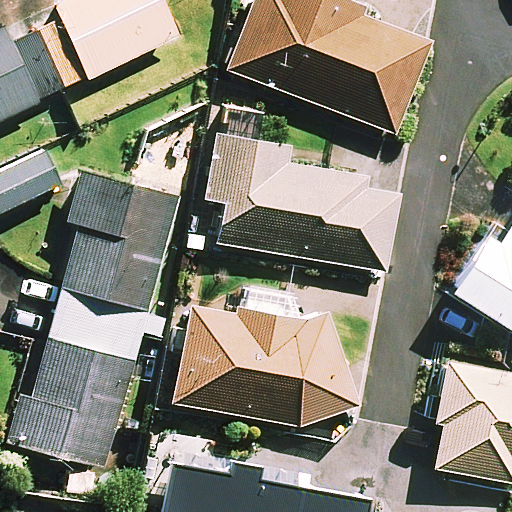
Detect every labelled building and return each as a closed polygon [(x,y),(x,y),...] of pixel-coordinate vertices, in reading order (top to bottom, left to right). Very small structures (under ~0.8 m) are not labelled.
[(0,121),(175,37),(157,0),(60,0),(53,4),(56,11),(0,37),(0,121)] [(360,13),(325,0),(252,0),(225,73),(392,136),(427,45),(357,19),(360,13)] [(287,149),(212,136),(201,201),(226,205),(219,247),(384,274),(396,200),(362,195),(365,179),(284,166),(287,149)] [(175,199),(80,174),(67,225),(75,227),(30,399),(20,396),(7,446),(104,472),(175,199)] [(511,221),(497,246),(485,239),(450,296),(511,334),(511,221)] [(327,328),(188,307),(173,408),(299,426),(353,410),(327,328)] [(511,378),(445,364),(431,424),(442,426),(432,470),(511,488),(511,484),(511,378)] [(255,468),(224,463),(221,477),(165,467),(157,511),(363,511),(365,502),(253,482),(255,468)] [(70,511),(4,500),(1,511),(70,511)]
